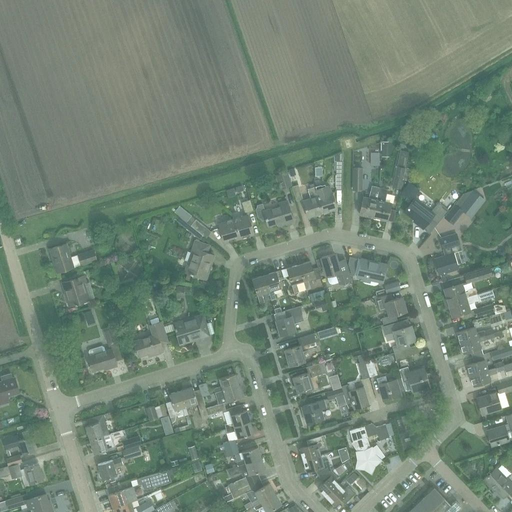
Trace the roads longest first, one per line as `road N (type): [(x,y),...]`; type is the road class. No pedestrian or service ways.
road 1 (residential): [(450,394),(411,259),(333,233),(238,264),(229,355)]
road 2 (residential): [(317,511),(287,473),(251,358),(229,355)]
road 3 (residential): [(58,408),(229,355)]
road 4 (residential): [(58,408),(6,244)]
